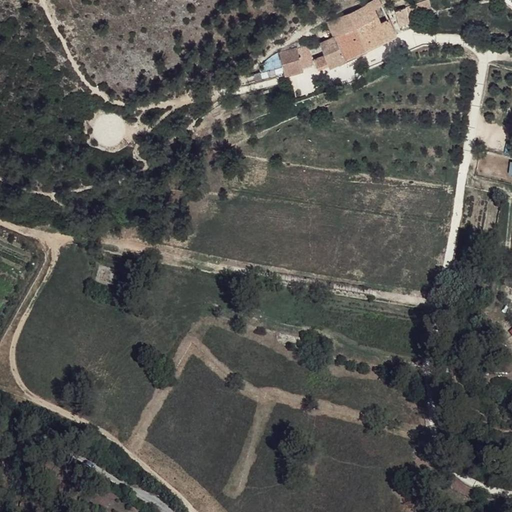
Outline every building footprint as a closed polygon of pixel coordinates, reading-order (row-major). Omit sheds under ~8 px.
[(399,37),(379,0),(374,0),(327,23),(332,36),(320,42),(325,53),(330,63),(331,65),(383,43),(399,37)] [(427,0),(423,0),(396,11),(401,26),(412,22),(411,13),(431,5),(427,0)] [(303,70),(297,44),(280,48),(286,75),(303,70)] [(330,63),(325,53),(313,58),(318,67),(330,63)] [(268,64),(271,76),(283,73),(280,60),(268,64)]
